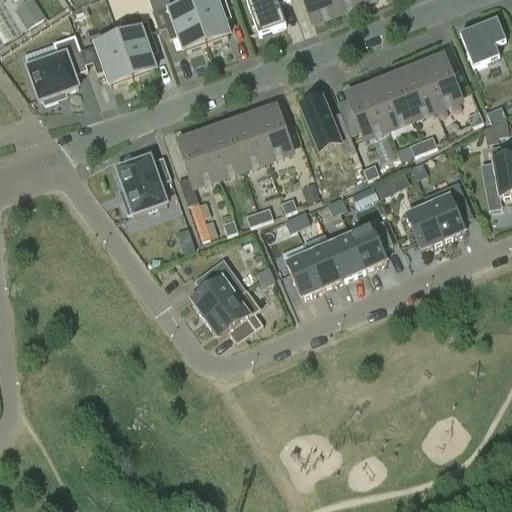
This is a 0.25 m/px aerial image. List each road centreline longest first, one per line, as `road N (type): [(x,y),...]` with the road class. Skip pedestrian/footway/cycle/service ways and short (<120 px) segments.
road 1 (residential): [(53,156),(193,355),(214,366),(242,365),(511,246)]
road 2 (residential): [(53,156),(471,0)]
road 3 (residential): [(0,439),(11,418),(0,310)]
